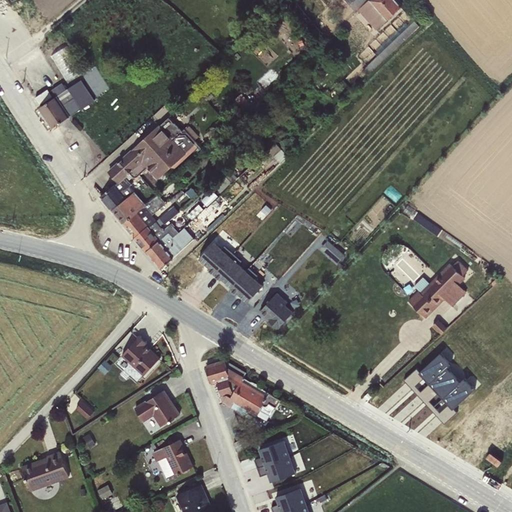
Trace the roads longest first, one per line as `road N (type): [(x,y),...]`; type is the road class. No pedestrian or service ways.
road 1 (residential): [(509,511),(201,324)]
road 2 (residential): [(148,290),(0,459)]
road 3 (residential): [(66,255),(83,222),(81,196),(0,76)]
road 4 (residential): [(201,324),(191,361),(244,511)]
